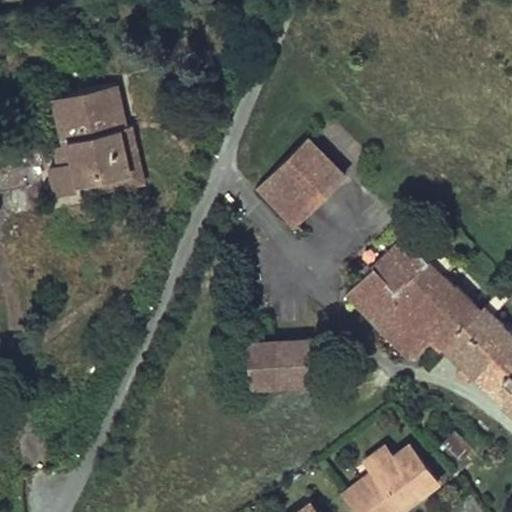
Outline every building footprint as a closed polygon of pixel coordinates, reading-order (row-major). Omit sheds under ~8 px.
[(125,126),(115,82),(54,97),(65,144),(72,142),(76,159),(56,164),(50,165),(57,193),(81,187),(104,182),(103,178),(128,171),(119,127),(125,126)] [(145,181),(132,124),(125,126),(119,127),(128,171),(103,178),(104,182),(81,187),(83,195),(145,181)] [(304,136),(257,181),(295,219),(342,172),(304,136)] [(56,164),(76,159),(72,142),(65,144),(52,146),(56,164)] [(440,274),(402,236),(346,292),(410,357),(432,334),(437,330),(447,339),(478,307),(457,286),(455,288),(451,285),(466,270),(451,254),(444,260),(449,265),(440,274)] [(441,344),(441,345),(511,417),(511,336),(489,314),(505,298),(496,289),(478,307),(447,339),(441,344)] [(447,339),(437,330),(432,334),(441,344),(447,339)] [(308,336),(279,338),(282,381),(312,378),(308,336)] [(279,338),(248,339),(252,384),(282,381),(279,338)] [(370,468),(339,492),(354,511),(391,511),(388,507),(413,488),(417,492),(434,479),(406,441),(389,454),(370,468)] [(381,443),(362,458),(370,468),(389,454),(381,443)] [(388,507),(391,511),(405,501),(417,492),(413,488),(388,507)] [(320,511),(308,495),(285,511),(320,511)]
